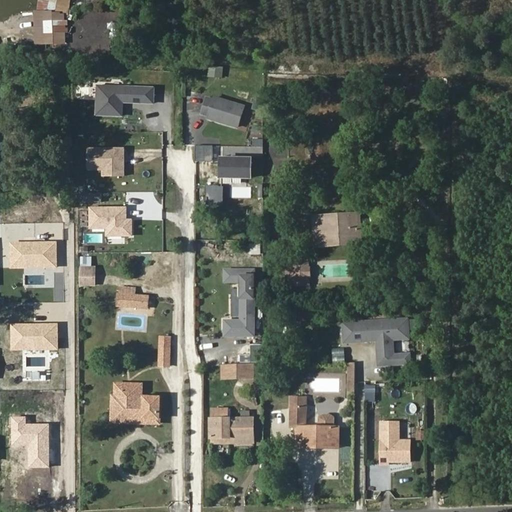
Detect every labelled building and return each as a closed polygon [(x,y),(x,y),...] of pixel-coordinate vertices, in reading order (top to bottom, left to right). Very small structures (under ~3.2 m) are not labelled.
[(48,0),(47,41),(67,41),(68,0),(48,0)] [(108,37),(118,37),(118,22),(108,22),(108,37)] [(224,78),(224,67),(209,66),(209,77),(224,78)] [(109,121),(109,86),(91,86),(91,121),(109,121)] [(209,119),(239,127),(245,107),(215,99),(214,101),(207,99),(203,115),(210,117),(209,119)] [(147,149),(147,125),(145,125),(145,116),(130,116),(130,124),(116,124),(116,148),(147,149)] [(116,148),(116,124),(85,124),(85,148),(116,148)] [(214,161),(214,145),(197,145),(197,161),(214,161)] [(252,159),(223,159),(223,178),(252,178),(252,159)] [(129,206),(90,206),(90,229),(107,229),(107,244),(125,244),(125,238),(135,238),(135,218),(129,218),(129,206)] [(361,242),(359,214),(314,218),(315,232),(321,231),(322,241),(334,240),(335,244),(361,242)] [(322,241),(321,231),(315,232),(316,246),(335,244),(334,240),(322,241)] [(261,255),(262,243),(250,242),(249,254),(261,255)] [(309,283),(308,260),(293,261),(293,267),(301,267),(304,269),(304,275),(301,277),(302,284),(309,283)] [(304,275),(304,269),(301,267),(293,267),(293,261),(286,261),(287,284),(302,284),(301,277),(304,275)] [(95,285),(95,267),(80,267),(80,285),(95,285)] [(254,321),(255,270),(226,270),(226,281),(242,281),(241,321),(254,321)] [(134,308),(135,294),(119,292),(117,307),(134,308)] [(148,309),(149,295),(135,294),(134,308),(148,309)] [(297,321),(303,320),(303,312),(312,311),(312,307),(296,308),(297,321)] [(303,321),(314,320),(313,310),(302,311),(303,321)] [(378,342),(379,367),(414,365),(413,352),(397,352),(397,340),(412,340),(411,318),(344,320),(345,343),(378,342)] [(169,366),(170,337),(161,337),(160,366),(169,366)] [(346,361),(346,348),(335,348),(335,361),(346,361)] [(245,363),(244,355),(231,355),(231,364),(245,363)] [(232,377),(232,364),(231,364),(223,365),(223,377),(232,377)] [(254,376),(254,364),(245,364),(232,364),(232,377),(254,376)] [(366,401),(376,402),(376,384),(366,384),(366,401)] [(141,397),(142,385),(117,385),(116,397),(114,397),(113,421),(137,422),(138,417),(159,418),(160,398),(141,397)] [(306,426),(306,407),(291,407),(291,427),(297,427),(297,426),(306,426)] [(228,419),(228,409),(211,409),(211,419),(228,419)] [(332,445),(332,429),(335,429),(335,427),(335,417),(331,415),(323,415),(319,417),(319,427),(306,426),(297,426),(297,427),(297,445),(305,445),(305,447),(316,447),(316,445),(332,445)] [(254,437),(254,418),(228,419),(211,419),(211,438),(254,437)] [(380,464),(413,464),(414,439),(402,439),(402,421),(381,420),(380,464)] [(339,448),(340,429),(335,429),(332,429),(332,445),(316,445),(316,447),(339,448)]
